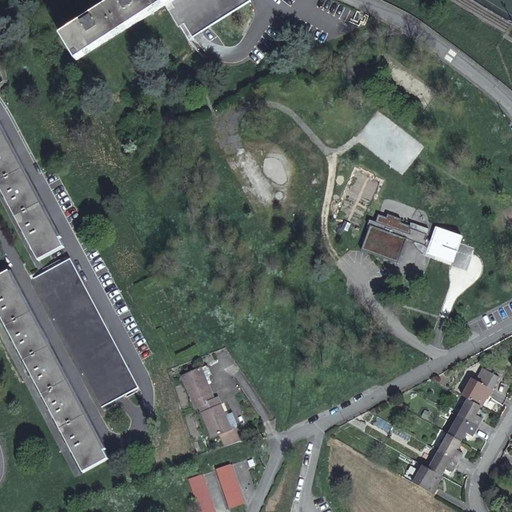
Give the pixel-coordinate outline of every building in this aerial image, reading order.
[(115,0),(110,3),(55,36),(70,60),(106,39),(166,3),(187,37),(197,31),(204,27),(248,2),(246,0),(115,0)] [(204,27),(197,31),(200,36),(207,32),(204,27)] [(0,187),(17,225),(36,264),(62,253),(39,205),(16,154),(0,120),(0,187)] [(397,220),(405,222),(407,214),(399,212),(397,220)] [(375,213),(363,249),(399,260),(405,238),(424,244),(427,236),(412,227),(375,213)] [(71,271),(31,290),(60,351),(93,420),(131,403),(125,390),(97,327),(71,271)] [(7,278),(0,281),(0,335),(21,380),(70,481),(96,469),(60,392),(7,278)] [(206,366),(201,367),(207,382),(210,380),(208,376),(211,374),(209,368),(206,366)] [(196,407),(199,406),(219,401),(218,397),(214,398),(207,382),(201,367),(183,375),(196,407)] [(475,382),(471,379),(462,397),(467,400),(429,471),(424,468),(414,485),(434,496),(440,486),(438,485),(447,468),(453,471),(463,453),(457,450),(466,433),(472,437),(481,419),(476,415),(485,399),(487,400),(499,379),(484,371),(482,369),(475,382)] [(224,448),(241,442),(235,428),(231,429),(225,415),(219,401),(199,406),(212,437),(219,435),(224,448)] [(231,429),(235,428),(237,423),(236,421),(234,421),(232,412),(225,415),(231,429)] [(230,466),(217,471),(230,509),(243,505),(230,466)] [(215,511),(203,476),(189,481),(199,511),(215,511)]
